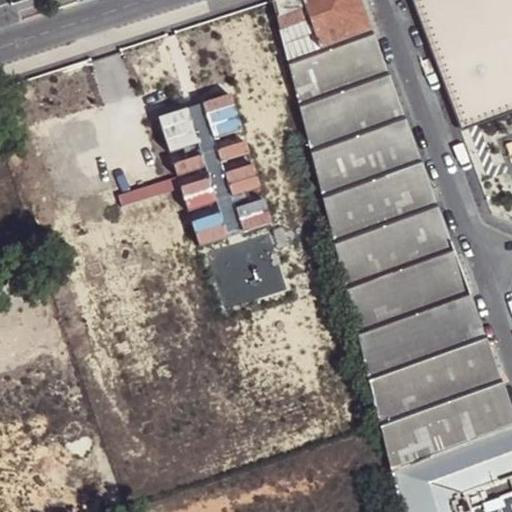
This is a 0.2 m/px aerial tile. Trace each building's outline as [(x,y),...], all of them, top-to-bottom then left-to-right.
[(272,0),(288,57),(318,47),(301,0),(272,0)] [(301,0),(318,47),(353,33),(368,27),(357,0),(301,0)] [(511,0),(411,0),(459,131),(511,110),(511,0)] [(360,50),(374,45),(368,27),(353,33),(360,50)] [(382,429),(393,471),(511,426),(511,420),(471,309),(374,45),(360,50),(353,33),(318,47),(288,57),(382,429)] [(511,426),(393,471),(402,511),(404,511),(462,492),(506,477),(511,475),(511,426)] [(511,511),(511,491),(506,477),(462,492),(468,511),(511,511)] [(468,511),(462,492),(404,511),(468,511)]
